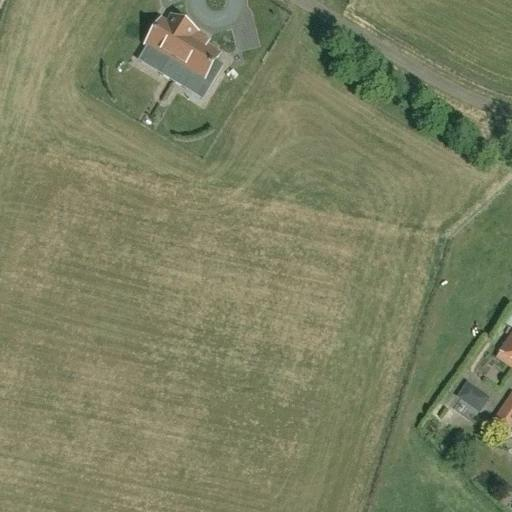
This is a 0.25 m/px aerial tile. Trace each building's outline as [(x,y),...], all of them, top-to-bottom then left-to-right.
[(283,58),(279,0),(234,0),(238,61),(283,58)] [(156,21),(141,46),(164,59),(156,74),(181,88),(187,79),(204,89),(218,65),(210,61),(214,54),(188,39),(192,32),(166,17),(162,24),(156,21)] [(511,365),(511,334),(498,355),(511,365)] [(491,382),(506,390),(511,380),(497,372),(491,382)] [(496,424),(507,431),(504,436),(511,441),(511,396),(510,395),(493,421),(496,423),(496,424)] [(467,402),(460,414),(479,425),(486,414),(467,402)]
